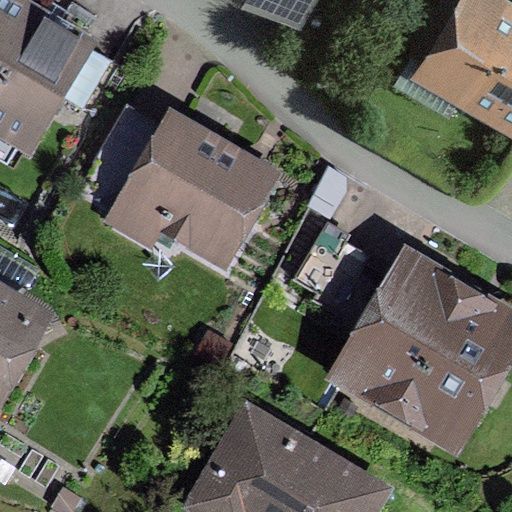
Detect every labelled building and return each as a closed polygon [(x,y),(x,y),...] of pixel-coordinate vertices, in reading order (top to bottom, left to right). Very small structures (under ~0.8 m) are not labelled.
[(0,0),(0,78),(41,8),(26,0),(0,0)] [(306,0),(275,0),(298,14),(306,0)] [(511,128),(511,0),(449,0),(418,53),(412,50),(395,79),(450,112),(459,97),(511,128)] [(99,42),(41,8),(0,78),(0,139),(31,158),(65,100),(83,110),(111,61),(94,51),(99,42)] [(143,79),(94,166),(125,183),(103,222),(153,250),(161,236),(227,272),(282,172),(175,113),(182,100),(143,79)] [(307,206),(332,220),(347,192),(347,177),(329,167),(307,206)] [(366,264),(371,256),(346,241),(350,236),(327,222),(293,279),(315,293),(311,300),(336,315),(330,325),(351,337),(387,277),(366,264)] [(0,411),(56,314),(25,296),(41,269),(0,245),(0,411)] [(511,364),(511,309),(406,246),(387,277),(351,337),(325,380),(456,458),(511,364)] [(218,368),(232,344),(207,330),(194,354),(218,368)] [(380,511),(395,488),(246,400),(182,508),(188,511),(380,511)] [(73,511),(74,511),(85,494),(65,482),(54,501),(73,511)]
